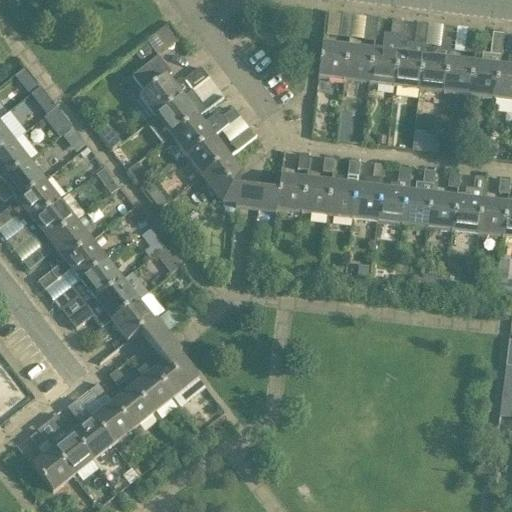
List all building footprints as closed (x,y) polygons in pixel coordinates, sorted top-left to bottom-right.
[(349,41),(352,19),(341,18),(338,40),(349,41)] [(374,44),(377,22),(366,21),(363,43),(374,44)] [(394,90),(398,58),(398,57),(398,51),(402,25),(391,24),(390,37),(383,36),(381,55),(373,55),(369,87),(394,90)] [(394,90),(419,93),(423,61),(427,28),(416,26),(413,47),(407,46),(406,53),(399,52),(398,51),(398,57),(398,58),(394,90)] [(146,43),(158,58),(177,43),(166,28),(146,43)] [(444,96),(448,64),(452,31),(441,29),(439,51),(433,50),(431,62),(423,61),(419,93),(444,96)] [(474,56),(477,34),(467,33),(464,55),(474,56)] [(498,70),(502,37),(492,36),(489,57),(482,57),(481,68),(473,67),(469,100),(494,103),(498,70)] [(344,84),(348,51),(321,48),(317,81),(344,84)] [(373,55),(348,51),(344,84),(369,87),(373,55)] [(156,120),(190,94),(207,81),(199,70),(182,84),(180,81),(172,87),(166,79),(171,75),(158,58),(132,78),(145,95),(139,99),(156,120)] [(498,70),(494,103),(511,104),(511,59),(507,59),(506,71),(498,70)] [(469,100),(473,67),(448,64),(444,96),(469,100)] [(14,77),(22,88),(33,80),(24,69),(14,77)] [(156,120),(146,128),(162,148),(172,140),(198,120),(206,114),(190,94),(156,120)] [(36,105),(46,119),(57,111),(46,97),(36,105)] [(219,118),(226,127),(237,118),(230,109),(219,118)] [(198,120),(172,140),(187,160),(214,140),(212,138),(226,127),(219,118),(216,120),(213,116),(202,125),(198,120)] [(72,131),(64,120),(51,131),(59,141),(72,131)] [(0,127),(0,154),(13,145),(0,127)] [(422,154),(422,153),(424,138),(424,134),(413,132),(411,151),(411,152),(422,154)] [(230,146),(236,154),(253,141),(247,133),(230,146)] [(111,154),(121,145),(114,136),(104,144),(111,154)] [(229,160),(214,140),(187,160),(203,180),(229,160)] [(0,181),(2,184),(2,185),(29,164),(13,145),(0,154),(0,181)] [(307,173),(309,160),(298,159),(296,172),(307,173)] [(229,160),(203,180),(223,206),(236,208),(235,210),(247,212),(257,213),(260,194),(249,193),(238,191),(241,177),(241,175),(229,160)] [(334,163),(323,162),(322,175),(332,176),(334,163)] [(0,200),(4,205),(13,198),(18,204),(18,205),(44,184),(29,164),(2,185),(2,184),(0,185),(0,200)] [(347,178),(357,179),(359,166),(348,165),(347,178)] [(365,180),(364,189),(356,188),(352,221),(377,224),(381,191),(384,169),(373,168),(372,181),(365,180)] [(390,192),(381,191),(377,224),(402,228),(406,194),(409,172),(398,170),(396,188),(390,187),(390,192)] [(414,195),(406,194),(402,228),(427,231),(431,199),(431,197),(434,175),(424,173),(422,186),(415,185),(414,195)] [(452,177),(448,177),(447,190),(457,191),(459,178),(452,177)] [(109,179),(101,185),(110,197),(118,191),(109,179)] [(278,196),(260,194),(257,213),(277,215),(277,212),(302,215),(306,182),(280,179),(278,196)] [(464,201),(456,200),(452,234),(477,237),(481,203),(485,181),(474,180),(472,193),(465,192),(464,201)] [(327,218),(331,185),(306,182),(302,215),(327,218)] [(497,196),(508,197),(510,184),(499,182),(497,196)] [(60,204),(44,184),(18,205),(18,204),(0,218),(0,230),(14,220),(19,226),(22,223),(27,229),(33,224),(34,225),(60,204)] [(331,185),(327,218),(352,221),(356,188),(331,185)] [(452,234),(456,200),(431,197),(431,199),(427,231),(452,234)] [(7,244),(6,245),(13,253),(33,238),(37,243),(42,249),(49,244),(49,245),(51,243),(75,224),(83,217),(68,198),(60,204),(34,225),(33,224),(27,229),(24,231),(7,244)] [(481,203),(477,237),(502,240),(506,206),(481,203)] [(511,206),(506,206),(502,240),(511,240),(511,206)] [(51,243),(49,245),(55,253),(65,264),(91,244),(75,224),(51,243)] [(149,231),(140,238),(149,249),(158,242),(149,231)] [(91,244),(65,264),(38,285),(44,293),(71,272),(80,284),(106,264),(91,244)] [(29,273),(46,260),(40,251),(22,265),(29,273)] [(122,284),(106,264),(80,284),(95,303),(96,304),(99,302),(122,284)] [(359,268),(358,279),(368,281),(369,269),(359,268)] [(69,325),(75,333),(91,321),(100,332),(102,331),(102,332),(111,324),(138,303),(122,284),(99,302),(96,304),(95,303),(69,325)] [(71,291),(53,305),(60,313),(77,299),(71,291)] [(138,303),(111,324),(128,345),(141,334),(156,322),(155,322),(153,323),(138,303)] [(156,322),(141,334),(165,365),(151,376),(172,402),(182,394),(189,403),(204,391),(197,382),(198,381),(179,356),(181,354),(180,353),(167,337),(156,322)] [(99,333),(84,345),(91,353),(108,339),(102,332),(102,331),(100,332),(99,333)] [(128,364),(137,375),(145,368),(137,357),(128,364)] [(108,379),(117,390),(125,383),(117,372),(108,379)] [(131,391),(152,418),(172,402),(151,376),(131,391)] [(511,386),(501,385),(500,394),(511,395),(511,386)] [(97,405),(105,399),(97,388),(89,394),(97,405)] [(152,418),(131,391),(111,407),(132,433),(152,418)] [(77,404),(67,411),(81,431),(72,438),(92,464),(112,449),(92,422),(91,423),(77,404)] [(112,449),(132,433),(111,407),(92,422),(112,449)] [(57,418),(49,425),(56,434),(64,428),(57,419),(57,418)] [(56,434),(45,443),(52,453),(73,480),(78,476),(92,464),(72,438),(64,428),(56,434)] [(73,480),(52,453),(45,443),(37,433),(23,445),(35,459),(28,464),(32,469),(31,470),(52,496),(73,480)]
